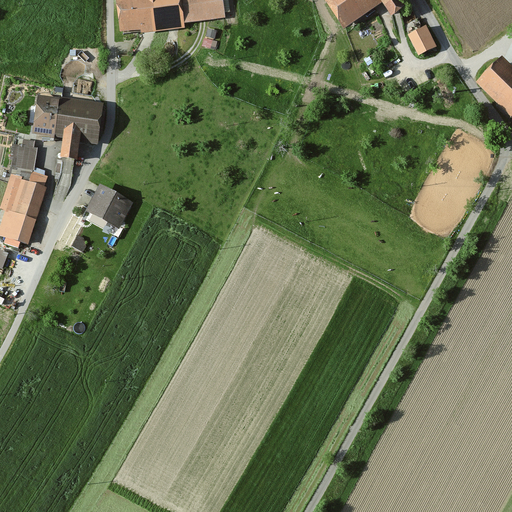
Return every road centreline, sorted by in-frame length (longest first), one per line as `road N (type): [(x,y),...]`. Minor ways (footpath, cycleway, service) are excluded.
road 1 (unclassified): [(308,511),(511,146)]
road 2 (unclassified): [(0,355),(107,135),(110,0)]
road 3 (unclassified): [(511,146),(422,0)]
